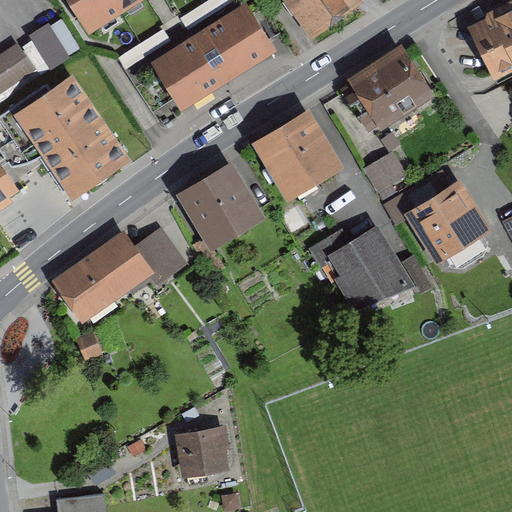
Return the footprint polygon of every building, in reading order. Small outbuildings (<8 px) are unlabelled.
[(73,0),(94,31),(141,0),(73,0)] [(240,0),(236,0),(148,57),(180,107),(272,47),(240,0)] [(287,0),(311,36),(359,5),(356,0),(287,0)] [(511,78),(511,0),(505,0),(480,11),(483,19),(463,28),(485,79),(506,70),(510,79),(511,78)] [(42,36),(59,61),(80,47),(60,17),(39,31),(42,36)] [(42,36),(24,48),(40,73),(59,61),(42,36)] [(19,41),(0,53),(0,99),(40,73),(24,48),(19,41)] [(349,82),(380,131),(434,96),(403,47),(349,82)] [(73,81),(12,120),(64,201),(126,162),(73,81)] [(310,112),(253,146),(286,202),(343,168),(310,112)] [(381,194),(411,177),(395,149),(365,166),(381,194)] [(232,164),(177,198),(211,252),(265,218),(232,164)] [(0,173),(0,203),(10,197),(14,195),(0,173)] [(453,183),(400,214),(432,268),(485,236),(453,183)] [(511,215),(502,220),(511,241),(511,215)] [(407,286),(371,224),(319,254),(355,317),(407,286)] [(161,229),(135,247),(153,273),(160,283),(187,264),(161,229)] [(124,233),(56,283),(85,323),(153,273),(135,247),(124,233)] [(225,427),(172,436),(179,476),(231,468),(225,427)] [(54,501),(54,511),(107,511),(106,497),(54,501)]
